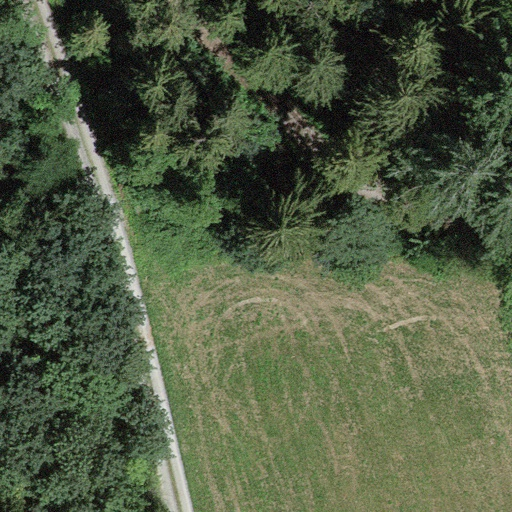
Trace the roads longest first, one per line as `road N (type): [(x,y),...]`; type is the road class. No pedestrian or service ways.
road 1 (track): [(34,0),(98,177),(180,511)]
road 2 (track): [(145,0),(200,55),(331,151),(511,192)]
